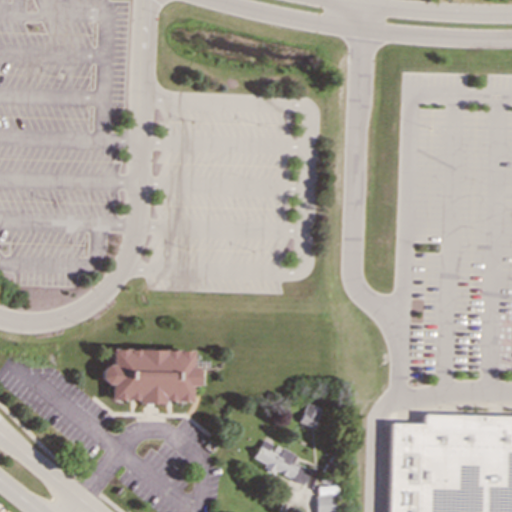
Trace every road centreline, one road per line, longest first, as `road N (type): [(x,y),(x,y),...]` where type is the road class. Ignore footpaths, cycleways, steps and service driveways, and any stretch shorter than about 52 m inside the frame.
road 1 (residential): [(207,0),(331,27),(511,40)]
road 2 (residential): [(511,15),(323,0)]
road 3 (primary): [(95,511),(0,434)]
